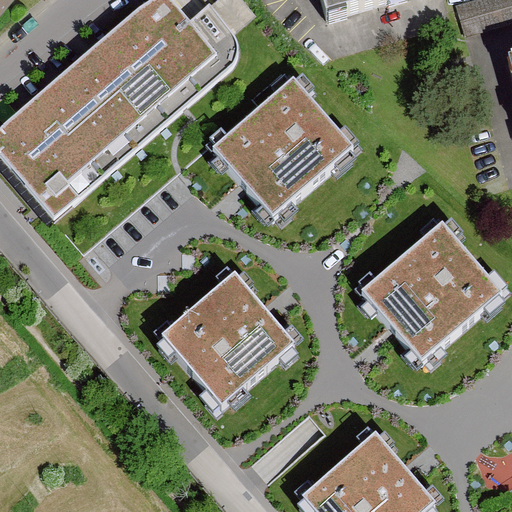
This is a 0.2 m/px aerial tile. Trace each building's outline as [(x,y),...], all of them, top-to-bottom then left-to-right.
[(7,128),(0,134),(0,160),(54,223),(229,73),(232,70),(234,68),(235,65),(237,61),(238,58),(238,55),(238,51),(238,48),(237,45),(236,42),(234,40),(232,36),(209,10),(189,27),(165,0),(163,0),(139,14),(110,39),(7,128)] [(319,0),(326,23),(405,0),(319,0)] [(511,0),(492,0),(456,11),(464,37),(511,23),(511,0)] [(293,86),(213,155),(272,225),(353,156),(293,86)] [(442,230),(362,299),(421,369),(502,299),(442,230)] [(235,280),(162,343),(222,413),(294,350),(235,280)] [(375,440),(302,503),(310,511),(432,511),(435,510),(375,440)]
